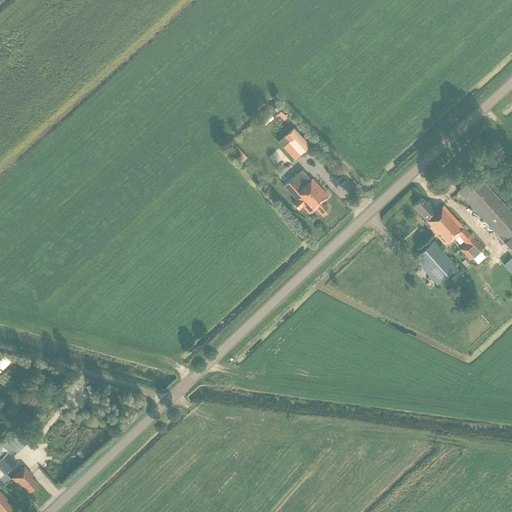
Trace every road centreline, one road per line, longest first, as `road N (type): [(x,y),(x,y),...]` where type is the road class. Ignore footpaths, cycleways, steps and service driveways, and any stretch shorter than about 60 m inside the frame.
road 1 (tertiary): [(47,511),(511,82)]
road 2 (track): [(168,399),(0,347)]
